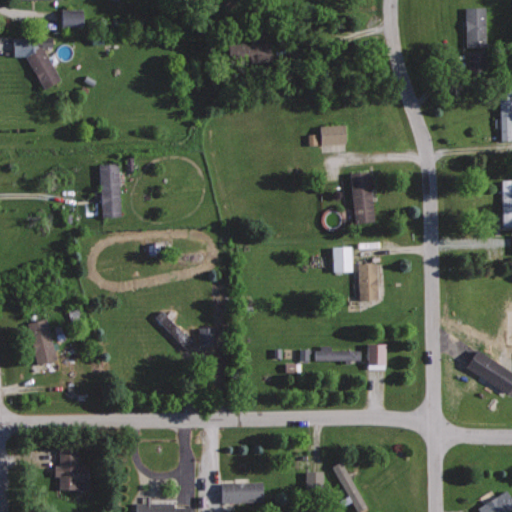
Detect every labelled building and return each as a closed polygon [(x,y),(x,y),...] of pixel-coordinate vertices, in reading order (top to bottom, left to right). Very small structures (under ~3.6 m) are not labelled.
[(463,46),(483,46),(482,6),(462,6),(463,46)] [(57,12),(57,27),(79,27),(79,11),(57,12)] [(40,88),(57,79),(38,45),(22,54),(40,88)] [(509,140),(509,112),(511,111),(511,98),(508,99),(508,87),(496,87),(498,140),(509,140)] [(342,143),(341,123),(316,124),(317,144),(342,143)] [(96,163),(98,216),(117,216),(116,162),(96,163)] [(347,171),(349,222),(369,221),(367,170),(347,171)] [(499,226),(510,226),(509,179),(498,179),(499,226)] [(348,245),(328,246),(329,271),(349,270),(348,245)] [(374,299),(373,262),(354,262),(355,299),(374,299)] [(23,322),(33,363),(53,358),(43,317),(23,322)] [(196,345),(213,344),(212,326),(195,326),(196,345)] [(383,362),(382,342),(363,342),(364,362),(383,362)] [(358,349),(328,349),(328,345),(313,345),(313,360),(357,360),(358,349)] [(511,379),(511,370),(471,350),(462,369),(506,392),(511,379)] [(55,489),(86,489),(86,464),(75,464),(75,447),(56,447),(55,465),(50,465),(50,476),(55,476),(55,489)] [(345,495),(336,499),(339,506),(349,501),(354,511),(363,506),(338,460),(329,465),(345,495)] [(320,470),(303,471),(303,486),(320,485),(320,470)] [(259,480),(217,482),(218,503),(260,501),(259,480)] [(502,511),(511,506),(511,504),(503,489),(474,507),(477,511),(502,511)] [(187,511),(187,504),(144,504),(144,502),(132,502),(132,511),(187,511)]
